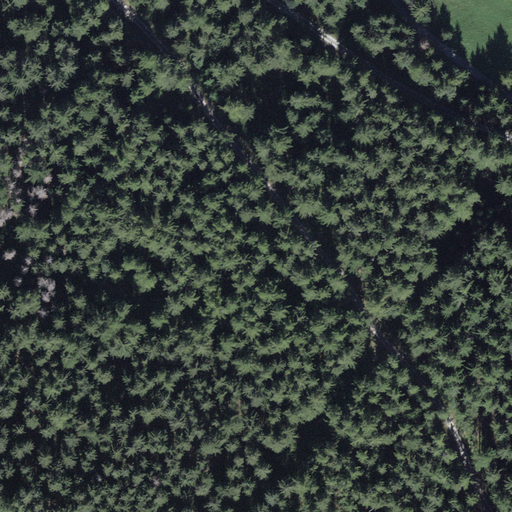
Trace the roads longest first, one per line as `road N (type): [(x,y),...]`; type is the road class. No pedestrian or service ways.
road 1 (track): [(114,0),(172,59),(410,363),(453,426),(490,511)]
road 2 (track): [(259,0),(406,96),(511,139)]
road 3 (track): [(395,0),(501,95)]
